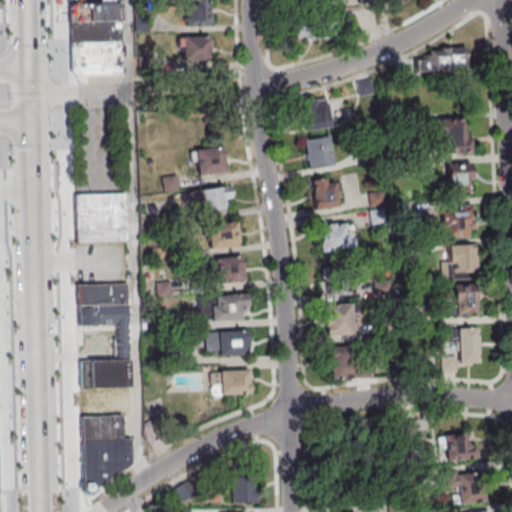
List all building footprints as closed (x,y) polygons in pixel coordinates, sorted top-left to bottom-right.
[(185,26),(207,26),(207,2),(185,2),(185,26)] [(119,5),(120,22),(70,23),(69,6),(119,5)] [(295,19),(295,38),(322,38),(322,19),(295,19)] [(120,22),(120,43),(70,44),(70,23),(120,22)] [(209,59),(209,36),(179,36),(179,59),(209,59)] [(120,43),(121,76),(76,78),(71,74),(70,44),(120,43)] [(464,50),(427,50),(427,71),(464,71),(464,50)] [(301,129),(328,129),(328,99),(300,99),(301,129)] [(430,147),(467,147),(466,112),(430,112),(430,147)] [(303,138),(307,168),(332,165),(328,135),(303,138)] [(195,173),(224,173),(224,149),(195,149),(195,173)] [(470,163),(444,163),(445,195),(470,194),(470,163)] [(335,179),(312,179),(312,208),(335,208),(335,179)] [(232,198),(230,184),(187,192),(189,204),(199,203),(201,212),(225,208),(224,200),(232,198)] [(75,244),(126,243),(125,194),(75,195),(75,244)] [(470,237),(470,207),(441,208),(442,238),(470,237)] [(209,223),(209,247),(239,247),(239,223),(209,223)] [(319,224),(319,252),(351,252),(351,224),(319,224)] [(445,247),(445,279),(476,279),(476,247),(445,247)] [(212,283),(243,283),(243,258),(212,258),(212,283)] [(321,268),(322,295),(353,293),(352,267),(321,268)] [(126,284),(77,284),(78,326),(116,325),(116,360),(80,360),(82,478),(129,478),(126,284)] [(448,288),(448,318),(477,318),(477,288),(448,288)] [(246,296),(203,296),(203,320),(246,320),(246,296)] [(324,337),(352,337),(352,306),(324,306),(324,337)] [(442,357),(442,370),(479,368),(478,330),(452,331),(452,356),(442,357)] [(247,331),(217,331),(217,355),(247,355),(247,331)] [(328,351),(330,379),(368,378),(367,349),(328,351)] [(249,394),(249,369),(219,370),(219,394),(249,394)] [(413,423),(413,439),(441,439),(441,423),(413,423)] [(344,450),(363,448),(362,438),(343,440),(344,450)] [(447,441),(449,461),(478,458),(476,438),(447,441)] [(229,502),(253,502),(253,476),(229,476),(229,502)] [(452,481),(456,506),(485,501),(481,476),(452,481)]
